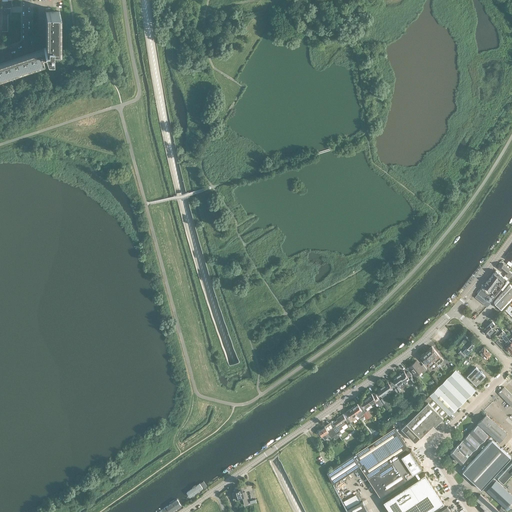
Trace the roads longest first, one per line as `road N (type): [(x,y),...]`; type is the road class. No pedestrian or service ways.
road 1 (tertiary): [(184,511),(392,364),(455,309)]
road 2 (unclassified): [(437,461),(435,444),(511,367)]
